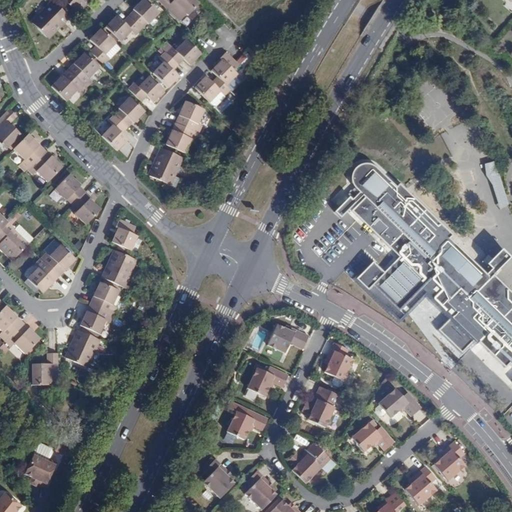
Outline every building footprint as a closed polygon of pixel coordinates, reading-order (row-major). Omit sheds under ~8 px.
[(68,17),(51,0),(45,7),(46,9),(32,24),(47,38),(68,17)] [(88,0),(62,0),(76,13),(88,0)] [(134,11),(128,17),(142,30),(147,24),(148,25),(159,13),(144,0),(142,0),(132,10),(134,11)] [(173,0),(173,1),(171,0),(158,0),(158,1),(180,21),(186,15),(188,16),(199,4),(194,0),(173,0)] [(142,30),(128,17),(123,23),(116,16),(105,27),(120,42),(131,30),(136,36),(142,30)] [(105,56),(116,45),(101,30),(90,41),(96,47),(90,53),(103,65),(109,60),(105,56)] [(170,47),(165,52),(178,65),(183,60),(190,66),(201,55),(185,40),(174,51),(170,47)] [(178,65),(165,52),(159,58),(163,62),(152,74),(167,88),(179,77),(172,71),(178,65)] [(68,71),(85,87),(90,82),(87,79),(98,67),(83,53),(72,64),(73,65),(68,71)] [(239,66),(234,61),(226,53),(221,59),(222,61),(211,72),(219,79),(227,87),(238,76),(234,72),(239,66)] [(79,93),(85,87),(68,71),(62,76),(61,75),(50,87),(65,101),(76,90),(79,93)] [(164,92),(149,77),(138,88),(134,85),(129,90),(142,103),(147,98),(153,103),(164,92)] [(232,92),(227,87),(219,79),(213,85),(206,78),(195,89),(210,104),(221,92),(226,97),(232,92)] [(439,104),(443,90),(432,86),(427,101),(439,104)] [(114,116),(127,129),(133,123),(134,125),(145,114),(130,99),(119,110),(119,111),(114,116)] [(179,117),(176,124),(198,134),(201,127),(197,125),(204,110),(184,102),(178,116),(179,117)] [(17,115),(10,108),(0,118),(0,142),(7,149),(21,134),(10,123),(17,115)] [(103,138),(118,153),(129,142),(122,135),(127,129),(114,116),(109,122),(114,127),(103,138)] [(198,134),(176,124),(173,131),(171,131),(165,145),(184,154),(191,139),(194,141),(198,134)] [(38,147),(27,135),(12,151),(23,162),(20,165),(26,171),(43,153),(37,148),(38,147)] [(183,159),(162,149),(149,177),(164,183),(170,186),(169,190),(173,191),(178,190),(182,180),(173,176),(177,167),(179,168),(181,162),(185,163),(186,161),(183,159)] [(48,159),(43,153),(26,171),(32,176),(35,173),(46,184),(61,169),(49,158),(48,159)] [(494,160),(483,164),(496,208),(507,205),(494,160)] [(498,355),(494,359),(505,369),(509,366),(511,368),(511,297),(508,293),(503,288),(492,278),(489,282),(449,241),(451,239),(440,228),(435,223),(414,202),(409,196),(399,187),(397,189),(374,167),(370,165),(366,164),(362,165),(357,167),(355,170),(353,173),(352,176),(352,182),(353,185),(356,188),(366,198),(352,211),(369,228),(382,215),(392,225),(379,238),(400,259),(373,285),(399,311),(436,274),(442,285),(444,292),(450,301),(447,304),(467,324),(463,328),(489,354),(493,350),(498,355)] [(68,198),(74,203),(85,192),(79,187),(80,186),(69,175),(54,190),(66,201),(68,198)] [(415,191),(409,196),(414,202),(420,197),(415,191)] [(85,192),(74,203),(80,209),(74,215),(85,226),(100,211),(89,200),(90,198),(85,192)] [(369,228),(379,238),(392,225),(382,215),(369,228)] [(440,217),(435,223),(440,228),(446,223),(440,217)] [(114,244),(133,252),(139,238),(132,235),(136,228),(119,220),(116,227),(120,230),(114,244)] [(8,222),(0,230),(0,247),(13,260),(28,245),(13,231),(15,229),(8,222)] [(28,245),(33,240),(19,226),(15,229),(13,231),(28,245)] [(41,260),(59,277),(64,271),(65,273),(76,261),(61,246),(50,258),(47,255),(41,260)] [(134,260),(115,251),(103,279),(124,289),(128,280),(126,279),(134,260)] [(53,283),(59,277),(41,260),(36,266),(39,269),(28,280),(43,295),(54,284),(53,283)] [(364,289),(383,271),(372,260),(353,277),(364,289)] [(503,288),(508,293),(511,289),(511,287),(507,283),(503,288)] [(95,298),(92,306),(114,316),(117,308),(113,307),(120,292),(101,284),(94,298),(95,298)] [(405,330),(444,292),(442,285),(401,325),(405,330)] [(114,316),(92,306),(89,313),(88,312),(81,327),(100,336),(107,321),(111,323),(114,316)] [(0,334),(0,338),(4,342),(20,325),(15,320),(16,319),(4,308),(0,312),(0,332),(1,334),(0,334)] [(294,332),(285,328),(277,324),(267,345),(284,353),(289,343),(303,349),(309,336),(295,330),(294,332)] [(20,325),(4,342),(9,348),(12,345),(24,356),(38,341),(27,330),(26,331),(20,325)] [(98,340),(77,330),(64,358),(84,367),(92,348),(94,349),(98,340)] [(333,376),(344,382),(356,356),(349,353),(347,357),(345,356),(348,349),(334,343),(328,357),(331,358),(328,365),(324,372),(329,374),(333,376)] [(489,354),(494,359),(498,355),(493,350),(489,354)] [(57,384),(57,354),(47,354),(47,365),(32,365),(32,386),(48,386),(48,384),(57,384)] [(271,382),(274,384),(282,388),(288,376),(269,367),(266,373),(256,369),(247,389),(264,397),(269,387),(271,382)] [(342,386),(344,382),(333,376),(331,380),(332,383),(340,387),(342,386)] [(315,406),(312,405),(306,402),(302,411),(310,415),(308,420),(327,428),(336,408),(332,406),(338,394),(320,386),(315,398),(317,399),(315,406)] [(404,408),(405,410),(412,417),(422,408),(408,392),(403,397),(396,389),(379,405),(380,406),(386,413),(391,419),(400,411),(404,408)] [(386,413),(380,406),(377,408),(377,410),(376,412),(379,415),(384,416),(386,413)] [(251,425),(254,426),(263,430),(268,419),(249,410),(246,417),(236,412),(227,432),(244,440),(249,429),(251,425)] [(377,443),(379,445),(384,451),(395,443),(381,427),(376,432),(369,423),(352,438),(365,453),(373,446),(377,443)] [(446,454),(440,460),(434,465),(447,481),(465,465),(459,458),(464,454),(455,442),(444,451),(446,454)] [(302,460),(300,458),(295,453),(288,461),(295,467),(291,471),(306,485),(322,469),(319,465),(328,456),(314,443),(304,453),(306,455),(302,460)] [(38,446),(33,456),(48,463),(49,460),(52,453),(51,449),(41,445),(38,446)] [(437,456),(440,460),(446,454),(444,451),(437,456)] [(48,463),(33,456),(24,474),(31,478),(30,480),(36,483),(45,487),(56,463),(49,460),(48,463)] [(223,472),(225,470),(215,460),(203,472),(208,477),(203,483),(219,499),(234,483),(229,478),(223,472)] [(417,479),(411,485),(405,489),(418,505),(437,490),(431,483),(436,479),(427,467),(415,476),(417,479)] [(232,476),(225,470),(223,472),(229,478),(232,476)] [(264,485),(267,482),(257,471),(246,483),(251,488),(245,494),(261,510),(276,496),(270,490),(264,485)] [(408,481),(411,485),(417,479),(415,476),(408,481)] [(273,487),(267,482),(264,485),(270,490),(273,487)] [(387,506),(380,511),(379,511),(402,511),(401,510),(406,506),(395,493),(384,502),(387,506)] [(15,511),(21,506),(4,494),(0,499),(0,511),(15,511)] [(292,511),(291,511),(287,507),(282,502),(270,511),(298,511),(295,509),(292,511)] [(377,508),(380,511),(387,506),(384,502),(377,508)] [(290,503),(287,507),(291,511),(292,511),(295,509),(290,503)]
